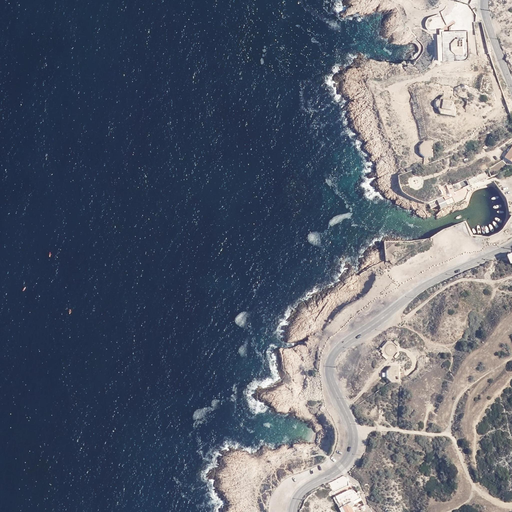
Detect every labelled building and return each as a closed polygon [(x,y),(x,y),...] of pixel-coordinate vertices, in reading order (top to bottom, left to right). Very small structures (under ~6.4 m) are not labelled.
[(444,55),(455,55),(449,50),(449,44),(456,38),(456,35),(456,32),(442,33),(444,55)] [(449,50),(455,55),(465,54),(466,54),(465,41),(465,38),(456,38),(449,44),(449,50)] [(456,97),(450,96),(445,96),(439,99),(438,107),(443,113),(456,114),(457,106),(456,103),(457,97),(456,97)] [(426,158),(433,158),(433,141),(423,142),(420,147),(420,154),(426,158)] [(465,190),(494,177),(491,173),(456,189),(457,193),(465,190)] [(456,189),(453,183),(442,188),(447,197),(449,203),(461,200),(460,196),(466,193),(465,190),(457,193),(456,189)] [(449,203),(447,197),(438,201),(442,209),(461,201),(466,193),(460,196),(461,200),(449,203)] [(395,342),(388,342),(382,347),(381,354),(386,359),(388,356),(385,353),(385,351),(386,348),(388,346),(391,345),(394,346),(396,348),(397,350),(396,353),(395,355),(393,357),(396,359),(400,355),(400,347),(395,342)] [(391,383),(400,383),(400,377),(400,372),(400,367),(391,367),(385,372),(385,379),(391,383)] [(357,511),(356,509),(353,510),(351,507),(366,500),(363,495),(359,493),(357,491),(355,490),(342,496),(349,511),(357,511)]
